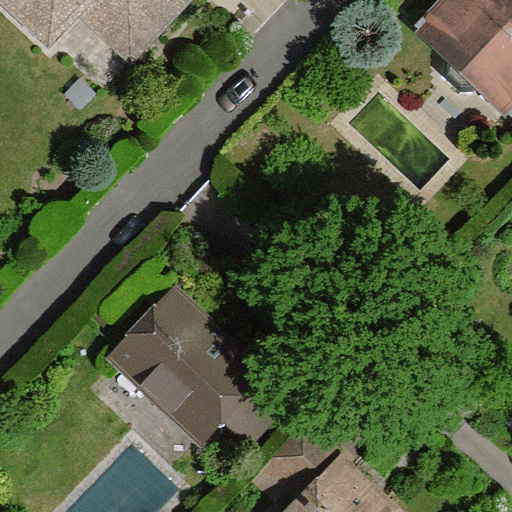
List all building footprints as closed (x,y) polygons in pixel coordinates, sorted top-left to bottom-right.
[(0,0),(0,11),(38,47),(68,15),(126,68),(189,0),(0,0)] [(511,105),(511,3),(508,0),(440,0),(407,36),(499,120),(511,105)] [(178,282),(102,357),(192,448),(217,423),(236,442),(262,417),(242,398),(267,373),(178,282)] [(329,446),(301,426),(265,475),(294,496),(329,446)] [(403,511),(344,455),(288,511),(403,511)]
